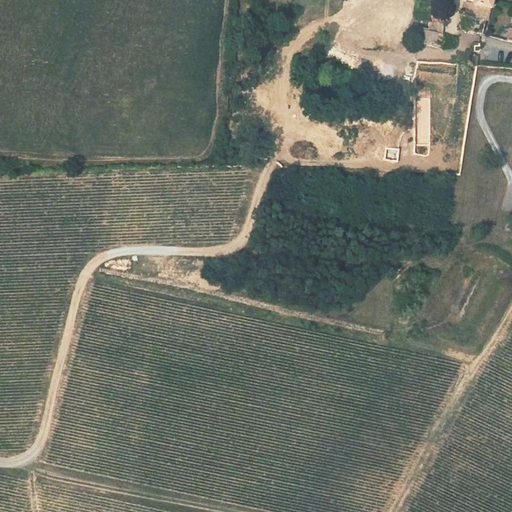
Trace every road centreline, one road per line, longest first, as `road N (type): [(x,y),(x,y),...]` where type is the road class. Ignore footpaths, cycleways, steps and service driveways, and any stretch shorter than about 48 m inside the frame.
road 1 (track): [(511,241),(464,239),(406,259),(364,262),(237,244),(109,253),(78,285),(38,449),(0,467)]
road 2 (track): [(229,0),(213,146),(200,156),(0,157)]
